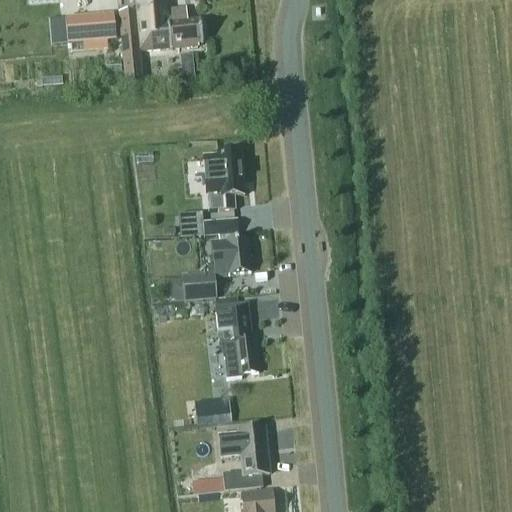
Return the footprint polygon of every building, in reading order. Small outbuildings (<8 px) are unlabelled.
[(171,51),(171,50),(191,48),(192,51),(197,51),(198,48),(201,48),(199,23),(185,24),(184,18),(186,18),(185,11),(166,12),(166,11),(165,0),(132,0),(134,15),(118,16),(118,19),(121,48),(124,87),(139,86),(136,54),(171,51)] [(67,48),(91,46),(89,19),(65,20),(67,48)] [(215,177),(216,199),(217,214),(234,213),(233,198),(244,197),(241,154),(217,156),(218,177),(215,177)] [(202,223),(203,238),(237,235),(236,221),(202,223)] [(202,223),(178,225),(179,239),(203,238),(202,223)] [(204,278),(181,280),(183,304),(215,301),(213,278),(250,274),(247,242),(237,242),(237,236),(218,237),(218,244),(214,244),(216,259),(202,260),(204,278)] [(214,302),(215,309),(225,308),(238,306),(237,299),(214,302)] [(226,382),(241,380),(241,377),(259,375),(255,340),(252,341),(248,305),(238,306),(225,308),(214,309),(219,347),(221,347),(222,361),(224,361),(226,382)] [(206,428),(203,404),(193,405),(196,429),(206,428)] [(295,463),(293,426),(270,427),(271,464),(295,463)] [(241,457),(242,474),(223,475),(225,493),(244,491),(260,490),(259,476),(268,475),(264,429),(238,431),(238,435),(229,436),(231,458),(241,457)] [(241,511),(271,511),(270,493),(240,496),(241,511)]
